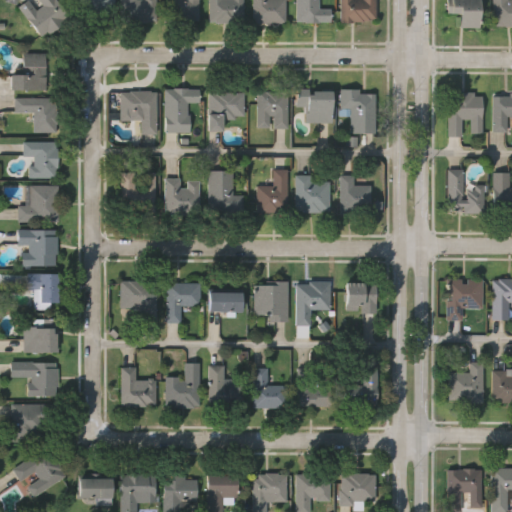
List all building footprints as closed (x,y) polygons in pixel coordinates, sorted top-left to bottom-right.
[(16,6),(22,0),(26,0),(32,9),(39,4),(36,0),(58,0),(67,14),(61,19),(63,22),(47,32),(46,30),(38,35),(16,6)] [(78,13),(77,0),(112,0),(113,11),(78,13)] [(119,20),(119,0),(154,0),(155,20),(146,20),(146,22),(124,22),(124,20),(119,20)] [(166,22),(166,0),(197,0),(197,19),(191,19),(191,22),(166,22)] [(206,20),(206,0),(240,0),(240,20),(233,20),(233,22),(212,22),(212,20),(206,20)] [(250,22),(250,0),(282,0),(282,22),(250,22)] [(294,21),(294,0),(317,0),(317,8),(328,8),(328,21),(294,21)] [(338,23),(337,0),(372,0),(373,18),(360,19),(360,21),(349,21),(349,23),(338,23)] [(445,13),(445,0),(477,0),(477,27),(457,27),(457,13),(445,13)] [(492,0),(511,0),(511,25),(492,25),(492,0)] [(9,90),(9,75),(14,75),(14,68),(20,68),(20,53),(43,53),(43,90),(9,90)] [(161,132),(161,89),(170,89),(170,87),(185,87),(185,89),(195,89),(195,103),(185,103),(185,115),(186,115),(187,132),(161,132)] [(117,119),(118,92),(127,92),(127,90),(147,90),(147,92),(153,92),(153,133),(138,133),(138,113),(130,113),(130,119),(117,119)] [(348,134),(349,110),(338,110),(339,90),(356,90),(356,94),(374,94),(373,134),(348,134)] [(255,127),(255,91),(286,92),(286,128),(272,128),(272,116),(267,116),(267,127),(255,127)] [(480,132),(469,132),(469,119),(461,119),(461,135),(446,135),(446,91),(480,91),(480,132)] [(205,131),(206,92),(242,93),(242,116),(233,116),(233,120),(221,119),(221,131),(205,131)] [(303,123),(303,113),(307,113),(308,95),(312,95),(312,92),(329,92),(328,123),(303,123)] [(511,116),(506,116),(506,131),(491,131),(491,93),(511,93),(511,116)] [(12,113),(13,97),(50,97),(50,104),(54,104),(54,111),(57,111),(56,124),(54,124),(54,132),(31,132),(31,113),(12,113)] [(27,178),(27,166),(32,165),(32,155),(22,156),(21,142),(54,140),(54,148),(55,148),(56,168),(54,169),(54,177),(27,178)] [(446,211),(446,168),(463,168),(463,183),(483,183),(483,211),(446,211)] [(253,212),(254,185),(270,185),(270,169),(286,169),(285,210),(278,209),(278,212),(253,212)] [(205,211),(206,170),(231,170),(231,194),(241,195),(240,215),(221,214),(221,211),(205,211)] [(118,211),(117,172),(131,171),(131,179),(139,178),(139,172),(150,172),(151,210),(118,211)] [(511,211),(491,211),(492,171),(509,171),(508,184),(511,184),(511,211)] [(293,209),(292,174),(307,174),(307,180),(325,180),(325,208),(318,208),(318,211),(299,211),(299,209),(293,209)] [(336,215),(337,174),(350,175),(350,184),(366,184),(366,212),(349,212),(349,215),(336,215)] [(163,212),(162,178),(178,178),(178,187),(185,187),(185,181),(196,181),(197,211),(189,211),(189,213),(170,214),(170,212),(163,212)] [(15,222),(15,205),(27,205),(27,186),(56,185),(56,200),(52,200),(52,205),(55,205),(55,222),(15,222)] [(20,264),(20,251),(26,251),(26,243),(15,243),(15,228),(53,228),(53,235),(55,235),(55,253),(53,253),(53,264),(20,264)] [(33,307),(33,288),(25,288),(26,271),(58,272),(57,301),(50,301),(50,307),(33,307)] [(491,277),(511,277),(511,307),(509,307),(508,319),(490,319),(491,277)] [(481,307),(461,307),(461,319),(445,319),(445,278),(481,278),(481,307)] [(120,306),(120,279),(157,279),(157,307),(154,307),(154,320),(139,320),(139,306),(120,306)] [(253,312),(254,282),(271,283),(271,279),(288,279),(287,319),(267,319),(267,313),(253,312)] [(294,322),(294,282),(308,282),(308,279),(329,280),(329,307),(309,307),(309,322),(294,322)] [(344,308),(344,280),(374,280),(374,312),(359,311),(359,303),(355,303),(355,308),(344,308)] [(167,320),(166,281),(199,281),(199,303),(180,304),(180,320),(167,320)] [(208,314),(208,290),(241,289),(241,308),(221,308),(222,314),(208,314)] [(22,350),(23,325),(33,325),(33,318),(53,318),(53,331),(55,331),(55,350),(22,350)] [(26,395),(26,381),(29,381),(29,376),(9,375),(9,360),(55,360),(55,368),(56,368),(56,386),(53,386),(53,395),(26,395)] [(165,403),(164,375),(178,375),(178,379),(185,379),(184,362),(198,361),(199,402),(194,402),(194,405),(173,405),(173,403),(165,403)] [(481,361),(481,401),(448,401),(448,371),(467,371),(467,361),(481,361)] [(208,403),(208,363),(223,363),(223,382),(230,382),(230,379),(243,379),(243,404),(235,403),(235,406),(214,406),(214,403),(208,403)] [(120,403),(121,365),(135,365),(135,378),(147,378),(147,376),(152,376),(152,378),(155,379),(154,403),(146,403),(146,406),(125,405),(125,403),(120,403)] [(253,405),(253,366),(267,366),(267,384),(285,384),(285,405),(253,405)] [(297,405),(297,367),(310,367),(310,384),(329,384),(329,405),(297,405)] [(343,406),(343,385),(361,385),(361,368),(374,368),(375,406),(343,406)] [(511,401),(491,402),(491,369),(511,368),(511,401)] [(10,439),(10,402),(51,402),(51,422),(47,422),(47,434),(37,434),(37,439),(10,439)] [(33,496),(27,486),(39,478),(34,470),(19,480),(12,469),(46,446),(49,451),(50,450),(62,467),(60,469),(64,475),(33,496)] [(490,466),(511,466),(511,492),(507,492),(507,511),(490,511),(490,466)] [(480,467),(480,507),(467,507),(467,491),(460,491),(460,509),(446,509),(446,467),(480,467)] [(207,510),(207,470),(237,470),(237,495),(232,495),(232,502),(224,502),(224,510),(207,510)] [(251,511),(252,477),(257,477),(257,473),(265,473),(265,470),(278,470),(278,472),(287,472),(286,500),(266,500),(265,511),(251,511)] [(119,511),(120,475),(126,475),(126,471),(148,472),(148,474),(154,474),(154,501),(141,501),(141,497),(136,496),(136,511),(119,511)] [(295,511),(295,473),(302,473),(302,471),(320,471),(320,472),(329,472),(329,495),(310,495),(310,511),(295,511)] [(339,504),(338,488),(340,488),(339,473),(347,473),(347,471),(368,471),(368,472),(373,472),(374,499),(363,499),(363,508),(350,509),(350,504),(339,504)] [(163,511),(162,474),(184,474),(184,478),(196,478),(197,499),(190,499),(190,506),(180,506),(180,510),(163,511)] [(78,496),(78,477),(110,477),(111,502),(86,502),(86,496),(78,496)]
